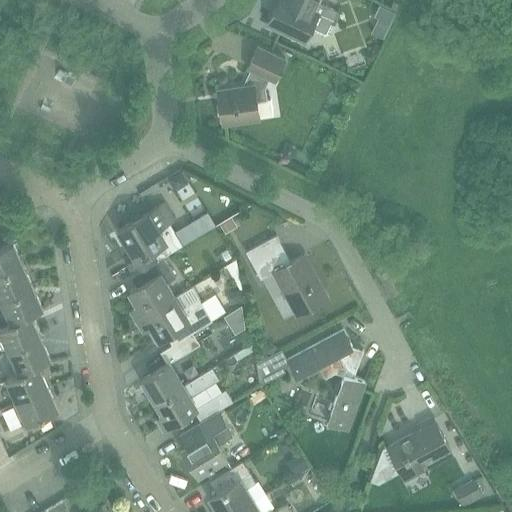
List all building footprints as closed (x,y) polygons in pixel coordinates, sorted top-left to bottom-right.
[(340,12),(318,1),(318,0),(279,0),(268,25),(304,42),(311,29),(324,35),(329,33),(340,12)] [(271,99),(267,100),(266,88),(270,79),(275,81),(286,60),(258,46),(248,68),(251,69),(243,85),(219,89),(224,123),(260,118),(260,117),(274,115),(271,99)] [(170,210),(166,202),(120,230),(136,258),(128,263),(135,274),(158,260),(152,249),(167,241),(160,230),(171,223),(165,213),(170,210)] [(191,224),(198,236),(216,225),(209,213),(191,224)] [(232,217),(220,224),(226,235),(239,227),(232,217)] [(277,235),(246,251),(261,279),(274,273),(297,315),(329,298),(319,280),(315,282),(302,256),(291,262),(277,235)] [(0,248),(0,275),(23,265),(13,242),(0,248)] [(137,287),(130,291),(138,305),(131,309),(138,319),(175,297),(167,283),(176,277),(164,257),(158,260),(135,274),(131,276),(137,287)] [(237,261),(227,267),(241,291),(243,290),(237,261)] [(33,286),(23,265),(0,275),(0,295),(2,301),(33,286)] [(43,309),(33,286),(2,301),(13,323),(31,314),(43,309)] [(191,333),(193,332),(213,320),(192,286),(175,297),(138,319),(144,330),(150,325),(159,339),(185,323),(191,333)] [(241,291),(233,292),(235,303),(245,302),(243,290),(241,291)] [(210,309),(222,328),(237,319),(224,300),(210,309)] [(41,337),(31,314),(13,323),(0,329),(0,331),(9,351),(41,337)] [(360,361),(353,347),(344,330),(287,359),(296,376),(319,364),(325,377),(335,372),(344,375),(327,421),(348,429),(366,382),(354,377),(360,361)] [(201,344),(193,332),(191,333),(161,352),(166,361),(170,359),(174,360),(201,344)] [(51,359),(41,337),(9,351),(19,374),(38,365),(51,359)] [(259,363),(257,364),(260,381),(262,381),(285,369),(277,354),(259,363)] [(183,385),(170,363),(143,379),(156,402),(183,385)] [(49,388),(38,365),(19,374),(7,380),(17,402),(49,388)] [(213,367),(183,385),(156,402),(163,414),(158,417),(165,427),(197,407),(190,396),(219,379),(213,367)] [(59,410),(49,388),(17,402),(27,424),(59,410)] [(219,410),(234,401),(226,389),(201,405),(202,408),(195,412),(201,421),(219,410)] [(234,435),(224,419),(219,410),(201,421),(181,433),(188,445),(182,448),(198,474),(227,457),(220,444),(234,435)] [(433,417),(432,417),(420,424),(423,430),(413,435),(413,433),(388,447),(405,478),(452,453),(433,417)] [(247,488),(255,483),(243,462),(210,481),(217,493),(210,497),(218,511),(236,511),(254,501),(247,488)] [(299,469),(286,474),(292,488),(305,482),(299,469)] [(463,507),(484,497),(474,479),(454,488),(463,507)] [(85,486),(75,493),(86,511),(88,511),(97,507),(85,486)] [(86,511),(75,493),(64,499),(72,511),(86,511)] [(72,511),(64,499),(54,505),(58,511),(72,511)] [(292,511),(287,504),(273,511),(272,511),(271,509),(265,511),(260,511),(254,501),(236,511),(292,511)]
